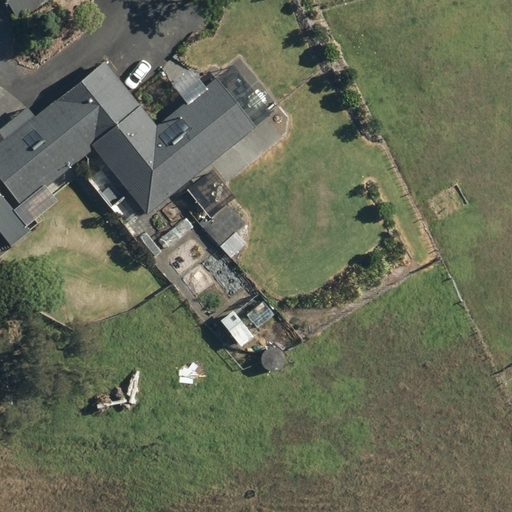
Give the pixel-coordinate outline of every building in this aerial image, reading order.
[(50,0),(1,0),(16,23),(50,0)] [(0,187),(18,209),(83,157),(83,182),(149,261),(195,222),(172,194),(274,111),(281,106),(240,55),(233,61),(153,125),(101,61),(0,142),(0,187)] [(28,232),(0,199),(0,237),(9,248),(28,232)] [(241,222),(224,206),(203,228),(220,245),(241,222)] [(251,338),(230,310),(215,322),(236,349),(251,338)]
